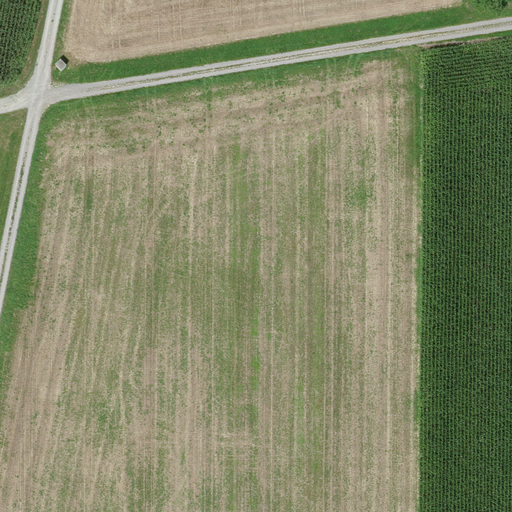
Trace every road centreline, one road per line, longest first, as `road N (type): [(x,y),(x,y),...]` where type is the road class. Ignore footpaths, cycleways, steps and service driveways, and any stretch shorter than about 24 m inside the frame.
road 1 (track): [(511,28),(0,106)]
road 2 (track): [(60,0),(0,303)]
